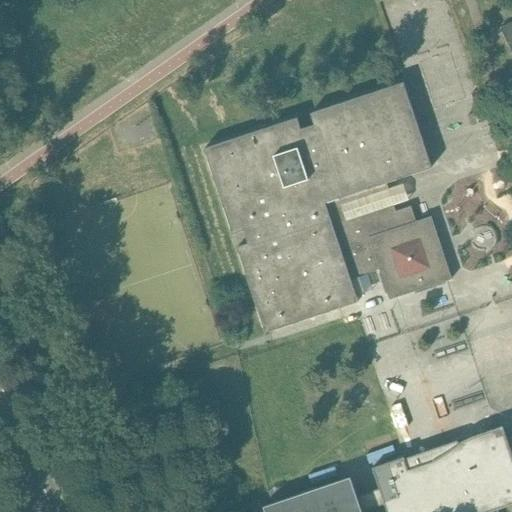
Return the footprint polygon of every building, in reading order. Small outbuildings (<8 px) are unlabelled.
[(511,21),(500,28),(511,51),(511,21)] [(452,279),(431,216),(416,221),(411,206),(396,211),(386,182),(432,167),(403,82),(310,113),(314,126),(300,130),(296,118),(203,149),(232,236),(244,232),(249,245),(238,249),(266,332),(358,301),(351,278),(379,269),(389,299),(452,279)] [(482,111),(468,115),(471,126),(486,121),(482,111)] [(129,197),(125,219),(140,223),(141,220),(156,223),(159,212),(170,214),(172,201),(153,197),(152,202),(129,197)] [(304,343),(220,367),(253,485),(338,461),(329,426),(302,433),(298,420),(310,417),(299,378),(370,358),(360,323),(302,338),(304,343)] [(390,405),(334,424),(345,458),(402,439),(390,405)] [(498,511),(498,509),(511,504),(511,453),(503,426),(474,436),(468,438),(465,440),(460,442),(457,440),(405,458),(404,457),(373,467),(380,488),(357,496),(351,477),(264,506),(265,511),(498,511)]
